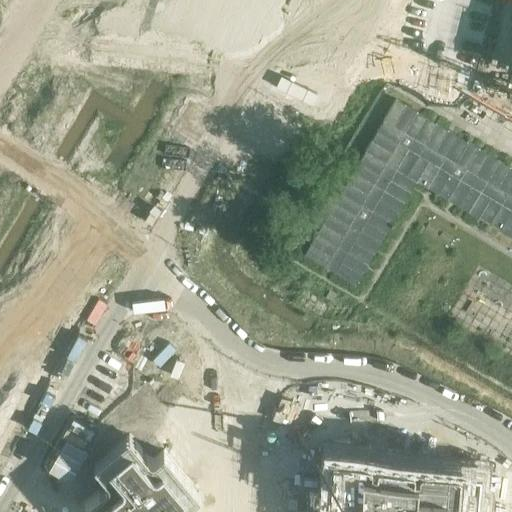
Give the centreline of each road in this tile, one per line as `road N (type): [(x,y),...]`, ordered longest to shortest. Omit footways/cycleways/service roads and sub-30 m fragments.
road 1 (residential): [(145,260),(212,319),(241,372),(341,362),(384,372),(511,438)]
road 2 (residential): [(145,260),(294,0)]
road 3 (residential): [(0,511),(145,260)]
road 4 (track): [(0,153),(145,260)]
